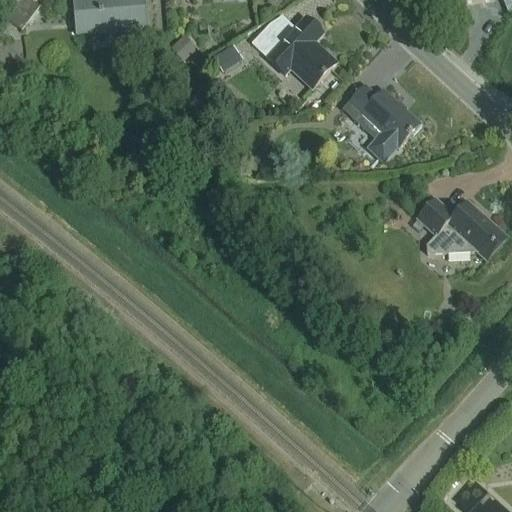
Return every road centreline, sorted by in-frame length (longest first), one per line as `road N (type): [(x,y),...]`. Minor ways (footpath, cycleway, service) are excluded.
road 1 (unclassified): [(382,511),(511,364)]
road 2 (tertiary): [(511,132),(379,0)]
